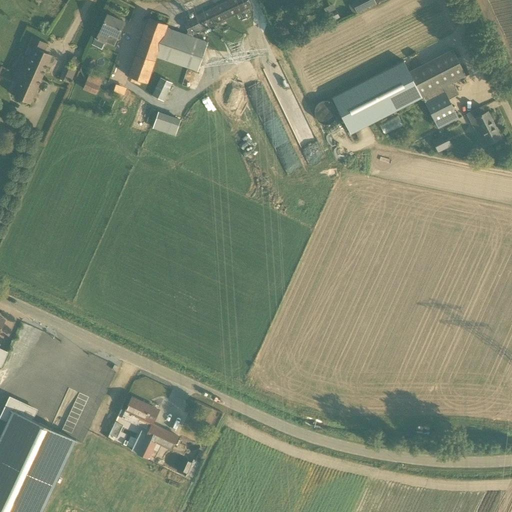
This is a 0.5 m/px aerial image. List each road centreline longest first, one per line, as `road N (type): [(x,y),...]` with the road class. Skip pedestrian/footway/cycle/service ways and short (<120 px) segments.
road 1 (tertiary): [(511,461),(406,460),(343,447),(0,296)]
road 2 (unclassified): [(511,113),(457,0)]
